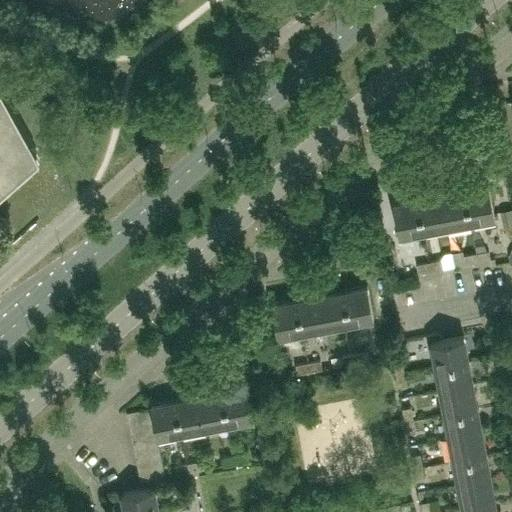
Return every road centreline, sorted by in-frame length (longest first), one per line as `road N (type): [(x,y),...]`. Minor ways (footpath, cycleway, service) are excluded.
road 1 (residential): [(0,486),(511,37)]
road 2 (primary): [(0,427),(491,0)]
road 3 (primary): [(381,0),(0,338)]
